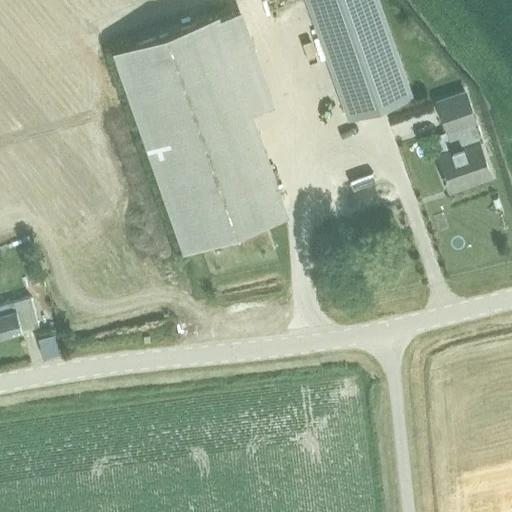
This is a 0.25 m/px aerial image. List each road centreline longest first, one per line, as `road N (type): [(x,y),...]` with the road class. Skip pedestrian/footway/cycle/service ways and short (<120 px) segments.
road 1 (tertiary): [(387,329),(0,384)]
road 2 (unclassified): [(408,511),(387,329)]
road 3 (tertiary): [(387,329),(511,301)]
